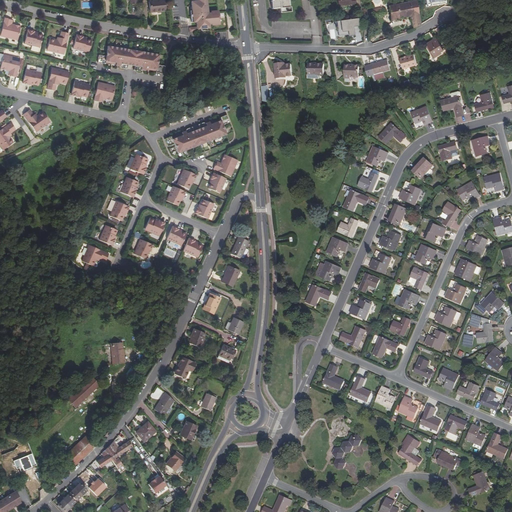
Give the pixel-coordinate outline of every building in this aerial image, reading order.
[(150,12),(165,11),(164,0),(149,1),(150,12)] [(199,29),(209,28),(208,24),(211,23),(212,25),(219,24),(217,12),(210,12),(211,14),(207,14),(206,3),(204,3),(204,0),(198,0),(199,2),(191,3),(192,12),(192,16),(190,16),(191,22),(196,22),(197,27),(188,27),(189,32),(199,31),(199,29)] [(272,0),(272,1),(271,1),(272,9),(279,8),(280,13),(291,12),(290,7),(289,7),(288,0),(272,0)] [(413,29),(421,24),(417,1),(389,7),(391,20),(410,16),(413,29)] [(11,20),(5,18),(1,33),(10,35),(10,34),(18,36),(21,26),(14,25),(11,25),(12,21),(11,20)] [(359,30),(357,19),(336,22),(338,36),(348,35),(348,36),(353,36),(353,31),(359,30)] [(35,27),(29,26),(24,44),(40,48),(44,31),(35,29),(35,27)] [(64,55),(69,34),(61,32),(59,41),(50,39),(46,51),(64,55)] [(83,37),(76,35),(73,49),(88,53),(92,41),(83,38),(83,37)] [(444,50),(437,39),(428,45),(435,56),(441,52),(444,50)] [(441,52),(435,56),(428,45),(426,46),(434,59),(442,54),(441,52)] [(157,65),(159,55),(107,46),(105,56),(98,55),(97,63),(105,64),(105,61),(116,63),(115,66),(119,67),(120,68),(126,69),(127,65),(134,66),(133,70),(139,71),(141,70),(144,71),(145,68),(155,70),(155,73),(163,74),(164,66),(157,65)] [(403,69),(417,65),(414,54),(400,58),(403,69)] [(16,77),(21,60),(9,57),(8,59),(0,57),(0,58),(0,68),(7,70),(7,69),(10,70),(9,74),(10,75),(16,77)] [(384,78),(383,73),(390,70),(387,60),(372,64),(375,75),(374,75),(376,80),(384,78)] [(281,65),(281,63),(275,64),(276,78),(286,77),(286,76),(292,76),(291,64),(285,64),(281,65)] [(308,75),(324,75),(324,64),(308,63),(308,75)] [(354,66),(345,66),(345,78),(351,78),(351,77),(359,77),(359,65),(354,65),(354,66)] [(66,84),(69,72),(52,68),(47,89),(55,91),(56,85),(57,82),(59,83),(66,84)] [(41,73),(26,70),(22,83),(29,85),(29,84),(38,86),(41,73)] [(90,85),(74,81),(71,95),(78,97),(78,95),(87,97),(90,85)] [(107,84),(98,82),(94,101),(100,102),(100,101),(102,102),(103,97),(106,98),(105,99),(112,100),(115,88),(107,86),(107,84)] [(510,95),(502,97),(504,104),(508,103),(507,101),(511,99),(511,85),(508,87),(510,95)] [(268,86),(261,86),(263,101),(265,102),(267,102),(268,102),(269,101),(268,86)] [(483,103),(475,105),(477,112),(481,111),(481,110),(494,106),(490,93),(481,95),(483,103)] [(454,108),(457,117),(464,116),(459,96),(441,101),(444,111),(454,108)] [(419,122),(424,120),(426,125),(434,121),(427,106),(412,113),(416,122),(419,121),(419,122)] [(23,115),(36,133),(50,122),(43,112),(35,118),(30,110),(23,115)] [(15,130),(11,123),(0,130),(0,146),(3,151),(13,143),(8,135),(15,130)] [(175,144),(167,147),(170,154),(177,152),(181,161),(230,143),(226,133),(233,130),(230,123),(223,126),(224,129),(214,132),(213,130),(209,131),(207,131),(201,133),(203,137),(197,139),(195,135),(190,137),(188,139),(185,140),(186,143),(176,147),(175,144)] [(401,143),(406,137),(391,124),(379,138),(387,144),(394,136),(401,143)] [(487,137),(472,141),(476,157),(485,155),(484,151),(486,150),(485,146),(490,145),(487,137)] [(451,144),(451,145),(438,149),(442,162),(451,159),(449,152),(457,150),(455,143),(451,144)] [(389,152),(373,146),(367,161),(376,165),(377,162),(379,162),(381,158),(385,160),(389,152)] [(136,155),(130,169),(143,175),(145,169),(144,168),(148,160),(136,155)] [(216,163),(213,169),(231,177),(234,168),(232,168),(236,160),(224,155),(222,161),(221,164),(217,162),(216,164),(216,163)] [(415,170),(416,170),(423,162),(422,161),(415,170)] [(423,162),(416,170),(415,170),(411,175),(419,182),(431,168),(423,162)] [(183,170),(177,184),(189,190),(192,181),(194,182),(196,175),(183,170)] [(483,177),(486,187),(489,186),(490,187),(494,186),(495,191),(504,188),(499,172),(483,177)] [(220,194),(226,179),(213,173),(210,180),(212,180),(208,189),(220,194)] [(379,176),(372,173),(369,180),(362,177),(358,186),(370,192),(375,180),(377,181),(379,176)] [(120,192),(133,198),(136,192),(134,191),(138,183),(126,178),(120,192)] [(462,200),(465,198),(466,199),(470,197),(472,201),(480,196),(471,182),(457,191),(462,200)] [(183,199),(186,192),(172,187),(166,201),(178,207),(181,198),(183,199)] [(399,199),(414,206),(421,191),(412,187),(411,190),(409,189),(407,193),(403,191),(399,199)] [(366,204),(369,198),(351,190),(344,206),(354,211),(358,201),(366,204)] [(195,214),(208,219),(214,205),(202,200),(199,208),(197,208),(195,214)] [(109,216),(121,221),(125,213),(126,214),(129,207),(116,202),(109,216)] [(460,209),(449,202),(443,210),(450,214),(446,221),(452,225),(454,221),(453,220),(460,209)] [(397,205),(392,216),(391,215),(388,221),(399,226),(406,209),(397,205)] [(460,209),(453,220),(454,221),(462,210),(460,209)] [(149,218),(144,230),(159,236),(165,223),(158,221),(158,222),(149,218)] [(502,218),(493,221),(497,237),(511,232),(511,225),(511,222),(508,223),(507,222),(503,223),(502,218)] [(359,222),(352,219),(349,226),(341,223),(337,232),(350,238),(356,225),(357,226),(359,222)] [(447,230),(432,223),(425,238),(435,242),(436,239),(438,240),(439,236),(444,237),(447,230)] [(99,240),(112,246),(115,240),(114,239),(117,231),(105,226),(99,240)] [(178,229),(172,227),(167,240),(181,246),(186,234),(178,231),(178,229)] [(387,238),(383,236),(379,244),(394,251),(401,235),(392,231),(390,235),(389,234),(387,238)] [(475,242),(470,240),(467,248),(482,255),(488,239),(479,235),(478,238),(476,238),(475,242)] [(231,254),(241,258),(248,241),(239,237),(231,254)] [(348,244),(333,237),(327,252),(336,256),(337,253),(339,253),(340,250),(345,251),(348,244)] [(189,238),(183,250),(198,257),(203,246),(194,243),(195,241),(189,238)] [(153,245),(140,240),(133,254),(145,259),(149,251),(150,252),(153,245)] [(109,254),(89,245),(82,262),(93,267),(97,258),(105,262),(109,254)] [(437,252),(422,245),(416,260),(425,265),(426,261),(428,262),(429,258),(434,260),(437,252)] [(511,247),(502,250),(506,267),(511,265),(511,247)] [(68,260),(72,255),(68,252),(64,257),(68,260)] [(377,262),(373,260),(369,268),(384,275),(391,259),(382,255),(381,259),(379,258),(377,262)] [(341,268),(326,261),(319,277),(329,281),(330,278),(331,278),(333,274),(338,276),(341,268)] [(477,265),(468,261),(467,264),(465,264),(463,268),(459,266),(455,274),(470,281),(477,265)] [(222,282),(232,287),(239,271),(228,266),(222,282)] [(428,274),(415,268),(411,277),(418,280),(415,287),(422,290),(423,286),(422,286),(428,274)] [(369,285),(363,283),(367,274),(366,273),(360,286),(367,289),(369,285)] [(380,279),(367,274),(363,283),(369,285),(376,288),(380,279)] [(467,288),(458,284),(456,288),(455,287),(453,291),(449,289),(445,297),(460,304),(467,288)] [(329,300),(332,293),(313,285),(306,302),(316,306),(320,296),(329,300)] [(420,297),(405,290),(398,305),(407,309),(409,306),(410,307),(412,303),(416,305),(420,297)] [(205,306),(213,310),(215,311),(220,301),(216,300),(218,297),(210,293),(205,302),(206,303),(205,306)] [(504,305),(492,294),(481,307),(489,313),(491,310),(492,311),(495,308),(499,311),(504,305)] [(358,308),(353,306),(349,314),(365,320),(371,305),(362,301),(361,304),(360,304),(358,308)] [(443,314),(439,312),(435,320),(450,326),(454,318),(457,311),(448,307),(447,310),(445,310),(443,314)] [(401,324),(394,321),(390,330),(403,336),(408,323),(409,324),(411,320),(404,317),(401,324)] [(231,324),(228,329),(228,330),(238,334),(243,322),(234,318),(231,324)] [(343,333),(340,340),(358,348),(365,331),(356,327),(352,337),(343,333)] [(189,343),(200,348),(205,338),(204,338),(206,334),(194,328),(190,338),(191,338),(189,343)] [(493,342),(491,329),(484,330),(484,334),(490,333),(492,343),(493,342)] [(433,337),(429,335),(425,343),(440,350),(447,334),(438,330),(436,334),(435,333),(433,337)] [(484,334),(477,335),(478,345),(492,343),(490,333),(484,334)] [(381,337),(373,354),(383,358),(387,348),(396,352),(399,345),(381,337)] [(110,344),(112,364),(124,362),(122,343),(110,344)] [(235,352),(230,350),(231,348),(223,345),(218,355),(230,360),(232,356),(233,356),(235,352)] [(502,354),(495,348),(485,361),(498,371),(504,363),(502,361),(502,360),(499,357),(502,354)] [(192,371),(196,363),(182,357),(175,373),(185,378),(189,370),(192,371)] [(415,371),(427,376),(426,377),(430,379),(433,372),(426,369),(429,362),(420,358),(415,371)] [(334,377),(338,368),(332,365),(324,383),(340,391),(345,381),(334,377)] [(443,381),(447,383),(445,387),(453,391),(459,376),(444,369),(440,378),(443,380),(443,381)] [(62,403),(71,412),(100,386),(91,376),(62,403)] [(362,388),(365,380),(358,377),(351,395),(367,402),(372,393),(362,388)] [(470,382),(466,390),(464,395),(473,399),(478,386),(470,382)] [(390,390),(382,387),(375,402),(391,409),(395,399),(392,398),(392,397),(388,395),(390,390)] [(472,400),(473,399),(464,395),(466,390),(463,388),(460,395),(472,400)] [(481,402),(493,408),(493,409),(497,411),(500,404),(493,401),(496,394),(487,390),(481,402)] [(161,401),(157,407),(156,407),(154,410),(164,416),(174,400),(165,393),(160,400),(161,401)] [(200,407),(210,411),(216,397),(206,393),(200,407)] [(413,400),(405,397),(399,412),(414,419),(418,410),(415,408),(416,407),(411,405),(413,400)] [(428,406),(420,424),(437,431),(441,422),(431,417),(435,409),(428,406)] [(464,421),(463,422),(451,417),(445,430),(454,434),(458,426),(465,430),(468,423),(464,421)] [(136,432),(144,441),(155,431),(148,422),(136,432)] [(180,435),(191,440),(197,427),(186,422),(180,435)] [(481,429),(473,425),(467,440),(475,444),(482,447),(486,438),(483,436),(484,435),(479,433),(481,429)] [(363,439),(360,434),(354,435),(351,440),(346,441),(343,446),(337,447),(335,453),(338,458),(336,463),(339,468),(345,467),(348,462),(344,457),(347,452),(353,451),(355,445),(361,444),(363,439)] [(498,446),(501,438),(494,434),(486,452),(503,460),(507,450),(498,446)] [(63,457),(73,467),(95,446),(85,436),(63,457)] [(118,448),(113,441),(109,445),(117,457),(133,447),(129,441),(118,448)] [(401,453),(412,460),(411,462),(414,464),(418,458),(412,453),(417,447),(408,441),(401,453)] [(111,461),(117,457),(109,445),(105,450),(111,461)] [(100,468),(111,461),(105,450),(101,454),(103,457),(96,462),(100,468)] [(462,461),(439,451),(436,459),(439,460),(439,462),(449,467),(449,468),(455,470),(456,466),(459,467),(462,461)] [(180,471),(187,462),(183,459),(184,458),(176,452),(166,464),(175,471),(177,469),(180,471)] [(411,462),(412,460),(401,453),(400,454),(411,462)] [(488,483),(481,467),(472,471),(476,481),(467,484),(470,491),(488,483)] [(100,469),(96,472),(101,477),(105,474),(100,469)] [(156,487),(153,489),(159,498),(170,490),(164,481),(161,483),(160,483),(159,484),(156,486),(155,487),(156,487)] [(74,488),(82,495),(87,490),(79,483),(74,488)] [(77,500),(82,495),(74,488),(69,493),(77,500)] [(0,511),(5,511),(20,503),(15,492),(0,501),(0,511)] [(62,500),(70,507),(75,502),(68,494),(62,500)] [(265,506),(262,511),(283,511),(287,504),(289,504),(292,499),(280,494),(273,510),(265,506)] [(394,501),(387,498),(379,511),(398,511),(399,511),(395,509),(396,508),(392,506),(394,501)] [(65,511),(70,507),(62,500),(58,504),(65,511)]
